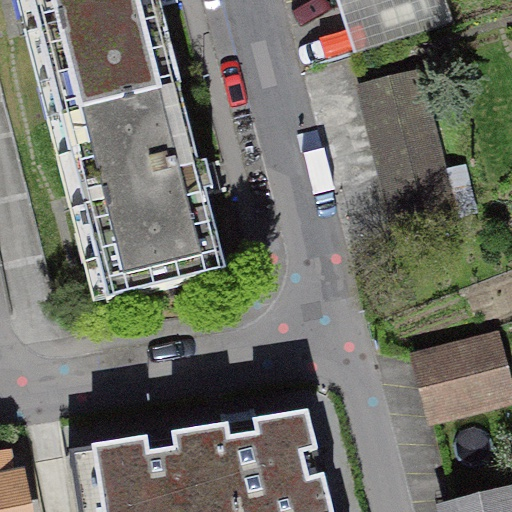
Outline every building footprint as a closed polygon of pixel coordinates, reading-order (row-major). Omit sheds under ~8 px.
[(62,121),(178,91),(180,91),(159,6),(165,5),(163,0),(28,0),(60,121),(62,121)] [(418,73),(359,88),(378,164),(397,239),(456,224),(418,73)] [(198,169),(178,91),(62,121),(107,301),(106,301),(107,304),(225,274),(205,196),(213,194),(209,180),(206,167),(198,169)] [(493,340),(417,359),(424,390),(432,421),(509,402),(493,340)] [(69,455),(77,511),(331,511),(307,416),(253,425),(255,439),(243,441),(230,443),(227,429),(69,455)] [(0,466),(0,511),(23,511),(17,480),(7,482),(4,466),(0,466)] [(511,511),(511,497),(455,511),(511,511)]
